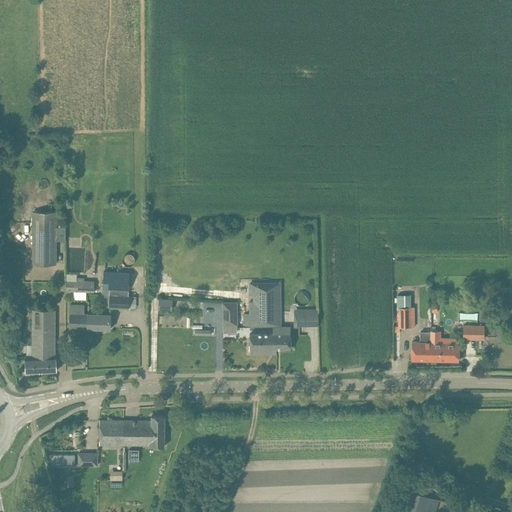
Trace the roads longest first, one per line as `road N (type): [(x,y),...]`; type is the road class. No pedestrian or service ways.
road 1 (tertiary): [(123,389),(511,384)]
road 2 (tertiary): [(123,389),(4,401)]
road 3 (tertiary): [(10,428),(123,389)]
